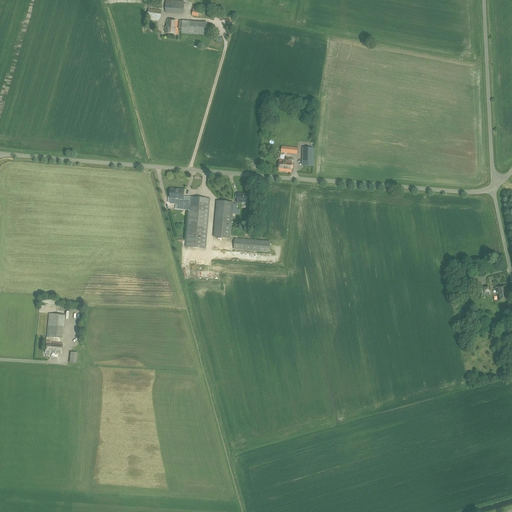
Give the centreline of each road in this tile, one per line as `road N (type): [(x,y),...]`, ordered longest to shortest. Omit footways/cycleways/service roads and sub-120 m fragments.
road 1 (unclassified): [(494,187),(468,192),(0,153)]
road 2 (unclassified): [(494,187),(484,0)]
road 3 (unknown): [(193,170),(226,51)]
